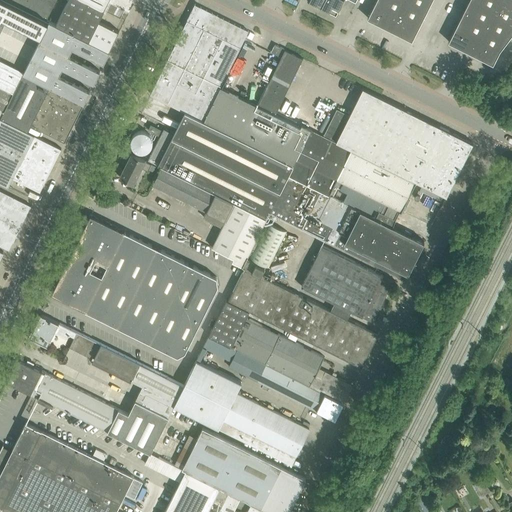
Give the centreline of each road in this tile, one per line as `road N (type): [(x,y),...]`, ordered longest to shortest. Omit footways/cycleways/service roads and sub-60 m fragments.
road 1 (unclassified): [(305,511),(499,135)]
road 2 (tertiary): [(0,320),(145,28)]
road 3 (tertiary): [(499,135),(225,0)]
